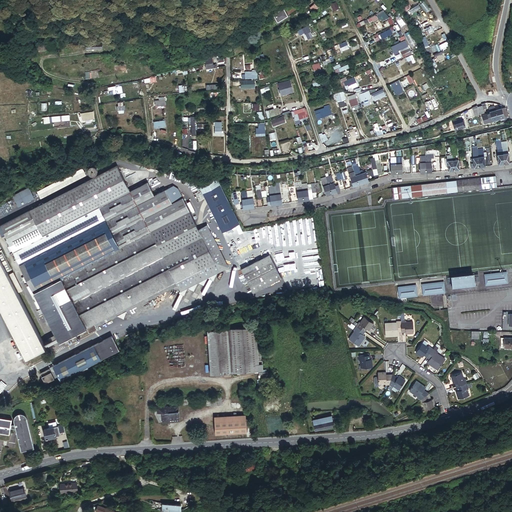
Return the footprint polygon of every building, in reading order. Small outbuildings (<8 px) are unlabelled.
[(284,9),(273,15),(278,23),(289,17),(289,15),(303,7),(301,4),(286,12),(284,9)] [(392,18),(385,21),(388,28),(395,25),(392,18)] [(48,47),(47,39),(36,40),(38,45),(40,52),(49,51),(49,52),(54,51),(53,46),(48,47)] [(85,40),(85,49),(101,49),(101,39),(85,40)] [(410,47),(402,51),(404,56),(412,52),(410,47)] [(212,59),(205,59),(206,68),(217,67),(216,64),(213,64),(212,59)] [(325,65),(324,60),(314,63),(315,69),(322,67),(322,66),(325,65)] [(89,71),(89,72),(90,78),(101,77),(100,69),(97,70),(89,71)] [(242,74),(242,78),(257,78),(257,73),(255,71),(255,69),(252,69),(252,71),(245,71),(245,74),(242,74)] [(359,83),(354,74),(348,77),(345,79),(347,83),(349,82),(351,86),(353,85),(354,86),(359,83)] [(281,93),(295,88),(292,80),(290,80),(289,79),(280,82),(281,86),(279,86),(281,93)] [(401,84),(394,87),(398,95),(405,91),(401,84)] [(386,95),(383,89),(377,91),(372,94),(375,100),(386,95)] [(342,90),(334,92),(335,95),(337,94),(339,100),(347,97),(345,91),(343,91),(342,90)] [(372,97),(369,90),(359,95),(362,101),(372,97)] [(165,102),(164,95),(158,96),(158,98),(154,99),(154,104),(165,102)] [(350,98),(352,106),(359,104),(356,96),(350,98)] [(123,103),(123,101),(117,101),(117,104),(116,104),(116,108),(117,108),(118,110),(123,110),(123,108),(124,107),(124,103),(123,103)] [(480,105),(471,108),(474,117),(485,113),(484,110),(482,111),(481,108),(480,105)] [(280,113),(278,107),(266,111),(268,117),(280,113)] [(332,107),(317,112),(319,117),(334,111),(332,107)] [(496,109),(496,107),(489,109),(491,115),(486,117),(488,123),(509,117),(508,112),(507,112),(506,108),(500,110),(499,109),(496,109)] [(305,108),(292,112),(294,117),(295,117),(296,120),(308,117),(305,108)] [(458,119),(454,121),(454,123),(452,123),(454,128),(465,125),(464,120),(466,120),(464,114),(457,117),(458,119)] [(285,122),(283,117),(272,120),(274,126),(285,122)] [(255,134),(264,134),(264,122),(259,122),(259,127),(255,128),(255,134)] [(460,169),(458,155),(456,141),(451,141),(451,143),(454,169),(460,169)] [(502,142),(502,141),(496,142),(497,147),(497,146),(498,153),(497,153),(499,164),(505,163),(502,142)] [(508,152),(506,141),(502,142),(505,163),(511,163),(509,152),(508,152)] [(454,169),(451,143),(448,143),(448,147),(447,147),(448,152),(446,152),(447,157),(445,157),(445,160),(447,160),(447,165),(448,170),(454,169)] [(483,154),(483,149),(479,149),(478,144),(477,145),(478,153),(480,167),(486,166),(484,156),(484,157),(483,154)] [(439,154),(438,148),(425,149),(425,154),(431,154),(431,156),(434,156),(433,152),(435,152),(435,154),(439,154)] [(368,181),(364,171),(359,173),(356,165),(354,167),(352,168),(358,184),(368,181)] [(112,166),(0,225),(0,234),(31,293),(27,295),(30,301),(34,299),(57,343),(85,329),(88,335),(96,330),(95,328),(176,285),(179,291),(226,266),(204,225),(197,229),(192,220),(195,218),(191,210),(187,212),(180,197),(169,203),(161,189),(150,195),(143,181),(125,191),(112,166)] [(352,168),(351,166),(347,168),(348,170),(347,170),(351,181),(349,182),(351,186),(352,185),(353,186),(358,184),(352,168)] [(84,169),(37,189),(40,196),(87,177),(84,169)] [(335,185),(331,175),(326,177),(332,193),(340,190),(338,184),(335,185)] [(495,175),(391,188),(392,199),(497,186),(495,175)] [(332,193),(326,177),(320,179),(326,195),(332,193)] [(214,179),(198,187),(221,231),(237,223),(214,179)] [(301,184),(301,182),(295,183),(295,188),(296,188),(298,201),(304,200),(301,184)] [(315,184),(315,183),(307,185),(307,183),(301,184),(304,200),(310,199),(309,199),(313,198),(312,192),(316,192),(315,184)] [(273,190),(272,186),(267,187),(270,205),(275,204),(273,190)] [(253,207),(250,190),(245,191),(248,208),(253,207)] [(245,191),(239,192),(242,209),(248,208),(245,191)] [(239,203),(236,192),(231,193),(235,204),(239,203)] [(0,309),(26,358),(44,348),(16,295),(21,292),(11,274),(7,276),(5,273),(9,271),(0,253),(0,309)] [(241,271),(253,292),(281,277),(273,262),(276,261),(273,256),(270,258),(269,255),(241,271)] [(504,273),(487,275),(488,285),(505,283),(504,273)] [(474,275),(451,278),(452,288),(475,285),(474,275)] [(212,280),(209,278),(202,293),(205,294),(212,280)] [(441,284),(424,286),(425,295),(442,293),(441,284)] [(413,287),(405,288),(406,298),(414,296),(413,287)] [(403,319),(402,319),(403,328),(403,329),(407,328),(407,330),(407,331),(415,330),(414,319),(407,320),(407,319),(405,319),(404,310),(402,311),(403,319)] [(358,325),(365,329),(367,327),(368,328),(370,329),(375,322),(365,316),(362,321),(361,321),(358,325)] [(403,328),(402,319),(397,320),(398,321),(386,322),(387,335),(401,334),(400,330),(400,328),(403,328)] [(356,330),(350,339),(360,345),(366,335),(364,334),(363,333),(365,329),(358,325),(355,329),(356,330)] [(255,326),(206,327),(208,371),(263,370),(262,350),(256,351),(255,326)] [(511,334),(500,335),(500,345),(511,344),(511,334)] [(111,338),(51,368),(58,382),(73,375),(75,378),(93,369),(91,365),(118,352),(111,338)] [(428,352),(430,354),(435,347),(434,346),(436,343),(434,341),(432,344),(431,344),(430,345),(425,341),(418,350),(425,355),(427,353),(428,352)] [(435,347),(430,354),(434,356),(433,357),(430,361),(441,368),(448,357),(439,351),(440,349),(439,349),(441,345),(439,344),(436,347),(435,347)] [(370,354),(361,354),(359,354),(359,360),(362,360),(363,367),(375,366),(375,357),(373,358),(371,358),(370,354)] [(56,380),(50,369),(47,370),(53,382),(56,380)] [(460,381),(461,384),(470,381),(468,377),(467,377),(465,370),(454,374),(457,382),(458,381),(460,381)] [(52,381),(47,371),(38,375),(43,385),(52,381)] [(266,371),(257,371),(257,382),(267,381),(266,371)] [(392,384),(394,374),(389,375),(389,373),(389,371),(380,371),(380,376),(377,376),(376,377),(377,381),(378,382),(381,382),(388,382),(388,384),(392,384)] [(402,389),(408,379),(401,375),(400,376),(399,378),(394,374),(392,384),(395,386),(396,385),(402,389)] [(427,389),(429,386),(419,379),(412,389),(421,395),(420,397),(423,399),(431,393),(426,390),(427,389)] [(470,381),(461,384),(462,388),(460,389),(459,389),(462,397),(473,394),(470,387),(475,385),(474,381),(470,382),(470,381)] [(439,405),(436,397),(434,398),(433,399),(431,393),(423,399),(425,403),(426,402),(428,409),(439,405)] [(166,407),(154,408),(155,415),(160,415),(161,424),(167,424),(166,420),(177,418),(176,407),(166,408),(166,407)] [(302,433),(332,426),(330,416),(325,417),(324,415),(321,415),(322,418),(293,425),(296,435),(303,434),(302,433)] [(12,431),(18,455),(31,451),(24,422),(23,420),(22,419),(21,417),(19,416),(17,416),(16,416),(14,417),(12,418),(11,419),(10,421),(10,423),(10,425),(11,427),(7,427),(7,431),(12,431)] [(8,423),(0,421),(0,437),(6,438),(7,431),(7,427),(8,423)] [(245,421),(213,423),(214,436),(246,433),(245,421)] [(57,436),(63,435),(61,427),(54,429),(53,424),(47,426),(47,427),(47,430),(41,432),(43,442),(57,438),(57,436)] [(296,451),(285,453),(287,460),(297,458),(296,451)] [(247,471),(245,463),(230,467),(231,475),(247,471)] [(79,485),(59,488),(61,499),(81,496),(79,485)] [(16,494),(0,497),(0,500),(1,508),(18,505),(16,494)] [(180,511),(181,505),(162,503),(161,511),(180,511)]
